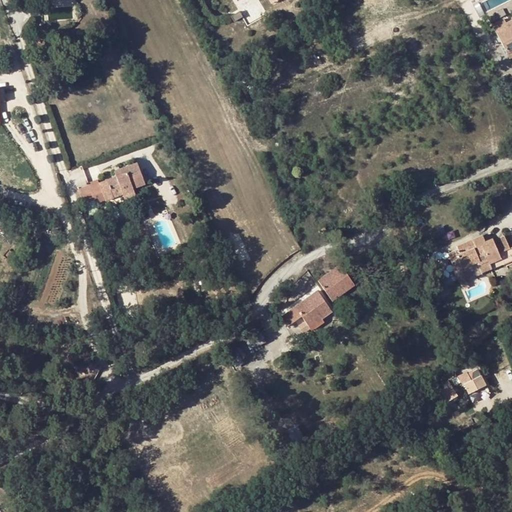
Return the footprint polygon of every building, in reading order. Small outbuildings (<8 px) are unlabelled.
[(507,53),(511,50),(511,19),(506,24),(508,28),(497,35),(507,53)] [(113,196),(123,192),(133,188),(145,184),(137,162),(115,170),(116,176),(99,183),(90,186),(89,185),(79,189),(84,202),(94,198),(96,203),(104,200),(105,201),(114,197),(113,196)] [(125,199),(136,195),(133,188),(123,192),(125,199)] [(475,247),(493,240),(492,238),(485,241),(482,235),(472,240),(475,247)] [(503,236),(493,240),(475,247),(472,240),(456,246),(458,249),(448,254),(453,268),(460,265),(461,269),(477,262),(479,265),(488,261),(491,268),(492,270),(511,261),(511,247),(509,248),(503,236)] [(460,265),(453,268),(452,268),(458,283),(482,273),(482,271),(491,268),(488,261),(479,265),(477,262),(461,269),(460,265)] [(318,281),(329,296),(341,287),(344,291),(353,284),(341,265),(318,281)] [(433,279),(438,288),(441,294),(449,290),(441,275),(433,279)] [(431,291),(438,288),(433,279),(427,282),(431,291)] [(341,287),(329,296),(331,299),(344,291),(341,287)] [(318,313),(321,317),(331,310),(318,292),(295,307),(277,320),(284,329),(302,317),(306,322),(318,313)] [(306,322),(308,326),(321,317),(318,313),(306,322)] [(249,349),(265,342),(262,335),(246,342),(249,349)] [(241,360),(243,360),(247,357),(241,346),(235,350),(241,360)] [(464,384),(469,393),(485,385),(481,376),(464,384)] [(451,388),(446,391),(449,396),(446,398),(448,401),(457,396),(451,388)] [(252,396),(257,403),(261,400),(257,394),(252,396)] [(276,437),(284,450),(292,445),(285,431),(276,437)] [(441,493),(431,495),(433,503),(443,501),(441,493)]
